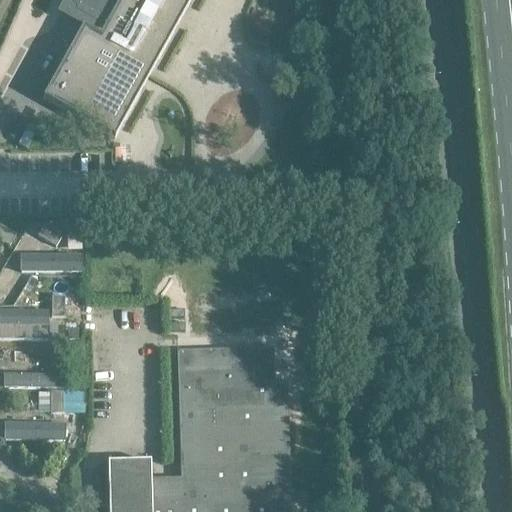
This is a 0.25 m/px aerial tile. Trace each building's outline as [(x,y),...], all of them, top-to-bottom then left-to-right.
[(91,25),(87,32),(82,29),(42,101),(114,139),(191,0),(75,0),(69,12),(91,25)] [(27,151),(34,138),(25,133),(17,146),(27,151)] [(168,201),(168,216),(249,215),(248,199),(168,201)] [(0,227),(0,242),(9,248),(16,237),(0,227)] [(62,238),(44,227),(37,238),(55,249),(62,238)] [(0,275),(0,293),(14,302),(44,253),(22,239),(0,275)] [(51,320),(64,320),(64,299),(51,298),(51,320)] [(0,344),(60,346),(60,334),(48,334),(49,331),(0,330),(0,344)] [(51,368),(63,368),(64,347),(51,347),(51,368)] [(108,511),(290,511),(287,389),(274,389),(273,351),(177,354),(180,481),(150,482),(149,465),(108,466),(108,470),(95,471),(96,510),(109,509),(108,511)] [(62,394),(62,379),(5,379),(5,393),(62,394)] [(50,416),(62,416),(63,394),(50,394),(50,416)] [(4,427),(4,444),(64,445),(64,427),(4,427)]
